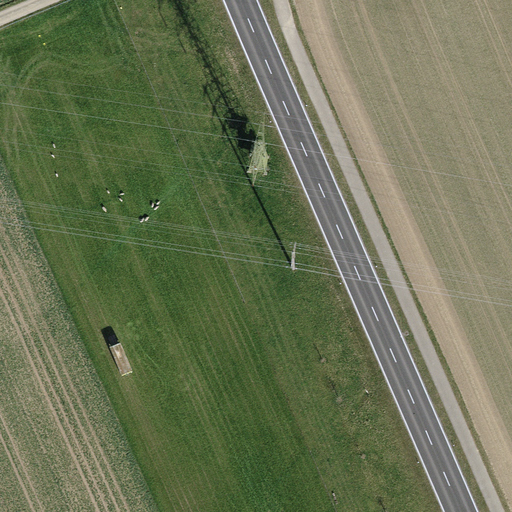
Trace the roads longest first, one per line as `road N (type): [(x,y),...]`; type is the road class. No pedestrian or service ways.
road 1 (tertiary): [(244,0),(462,511)]
road 2 (track): [(499,511),(283,0)]
